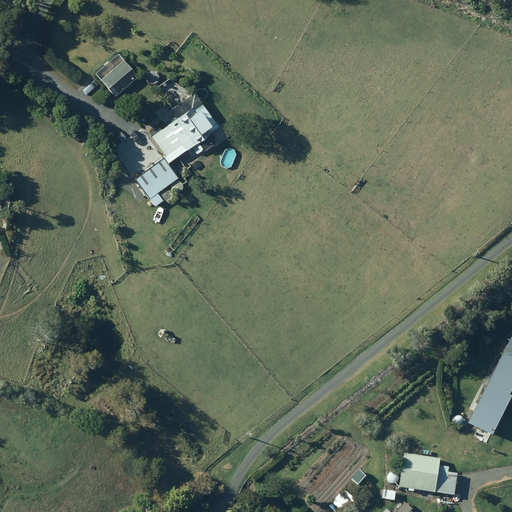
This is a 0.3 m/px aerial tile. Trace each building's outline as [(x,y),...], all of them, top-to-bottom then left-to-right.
[(117,51),(91,73),(113,98),(138,75),(117,51)] [(210,125),(205,118),(210,115),(195,95),(174,110),(166,117),(169,122),(149,137),(163,156),(133,178),(147,198),(168,183),(175,193),(183,187),(177,178),(187,170),(177,155),(188,147),(195,157),(216,141),(206,128),(210,125)] [(511,330),(471,408),(475,410),(468,423),(491,436),(511,398),(508,396),(511,388),(511,330)] [(339,422),(284,472),(301,491),(356,441),(339,422)] [(439,458),(402,455),(398,490),(434,494),(435,486),(447,487),(448,466),(438,465),(439,458)] [(344,488),(327,507),(332,511),(350,511),(359,501),(344,488)] [(401,505),(410,511),(436,511),(438,494),(434,494),(398,490),(401,505)]
